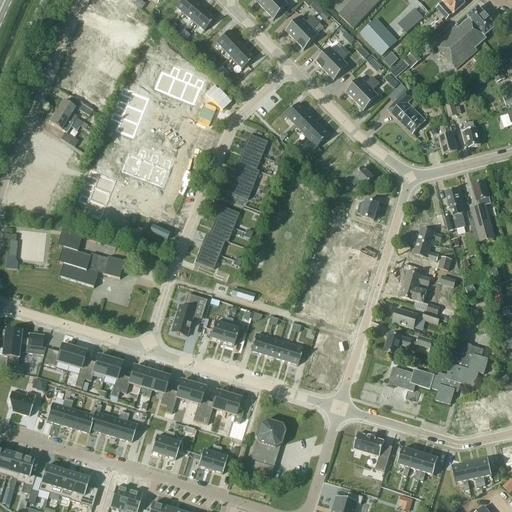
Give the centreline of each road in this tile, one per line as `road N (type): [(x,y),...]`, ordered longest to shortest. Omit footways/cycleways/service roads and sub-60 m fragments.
road 1 (residential): [(141,351),(231,124),(289,67)]
road 2 (residential): [(258,511),(0,433)]
road 3 (residential): [(339,409),(408,179)]
road 4 (residential): [(0,216),(81,0)]
road 5 (residential): [(339,409),(141,351)]
road 6 (residential): [(511,433),(460,444),(339,409)]
road 7 (residential): [(408,179),(289,67)]
road 8 (residential): [(141,351),(0,311)]
